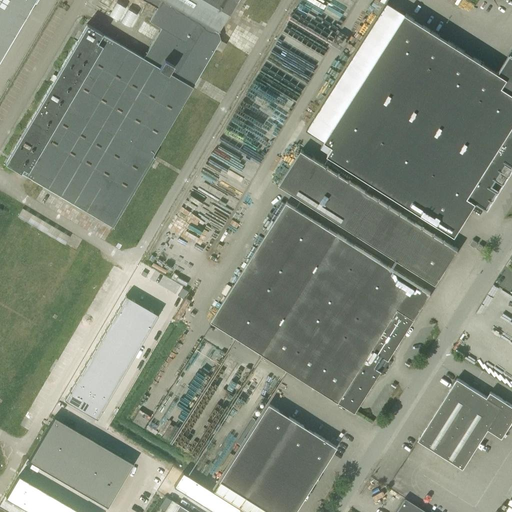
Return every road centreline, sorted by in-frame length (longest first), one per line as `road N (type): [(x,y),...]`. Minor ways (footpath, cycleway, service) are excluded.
road 1 (unclassified): [(334,511),(511,231)]
road 2 (unknown): [(207,257),(270,134),(354,0)]
road 3 (unknown): [(379,441),(210,334),(196,302),(207,257)]
